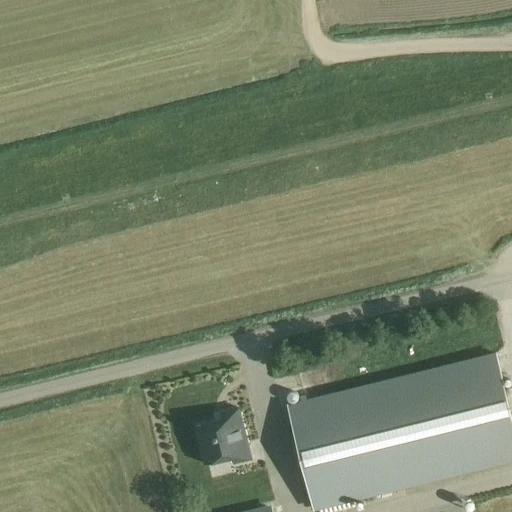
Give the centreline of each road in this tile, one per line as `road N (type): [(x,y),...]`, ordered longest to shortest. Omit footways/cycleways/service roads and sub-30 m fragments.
road 1 (unclassified): [(0,406),(511,278)]
road 2 (track): [(511,49),(333,56),(315,45),(309,0)]
